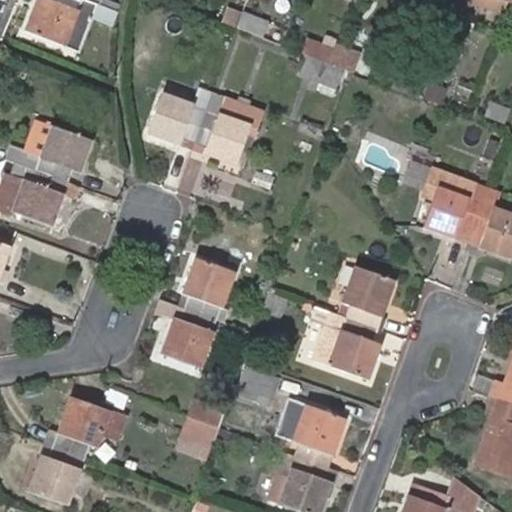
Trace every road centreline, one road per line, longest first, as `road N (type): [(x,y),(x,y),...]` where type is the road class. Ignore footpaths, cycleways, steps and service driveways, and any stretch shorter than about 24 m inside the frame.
road 1 (residential): [(411,400),(446,302),(493,314),(469,401)]
road 2 (residential): [(68,356),(118,354),(172,219),(129,204)]
road 3 (residential): [(129,204),(68,356)]
